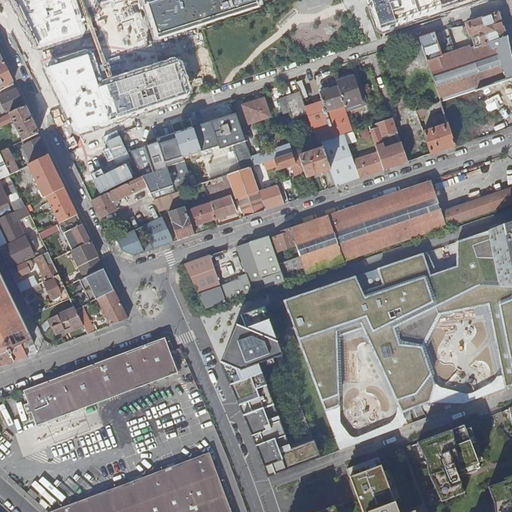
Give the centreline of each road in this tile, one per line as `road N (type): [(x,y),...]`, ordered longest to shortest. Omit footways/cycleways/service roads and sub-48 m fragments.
road 1 (residential): [(64,163),(228,95),(511,1)]
road 2 (residential): [(153,262),(511,142)]
road 3 (residential): [(177,321),(251,511)]
road 4 (residential): [(0,33),(64,163)]
road 5 (residential): [(64,163),(118,274)]
